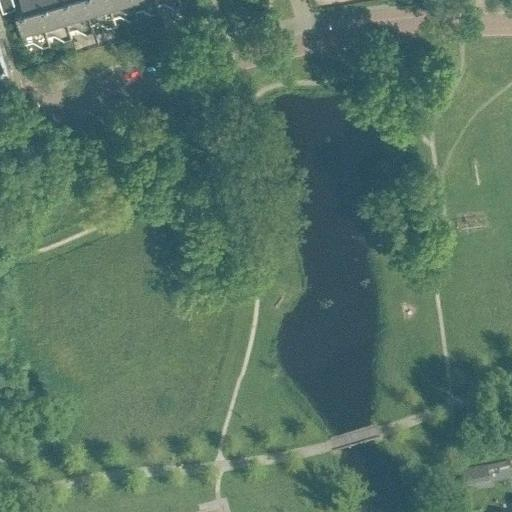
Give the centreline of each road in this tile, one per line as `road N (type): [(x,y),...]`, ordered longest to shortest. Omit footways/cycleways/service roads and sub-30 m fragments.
road 1 (residential): [(0,128),(309,35)]
road 2 (residential): [(309,35),(511,20)]
